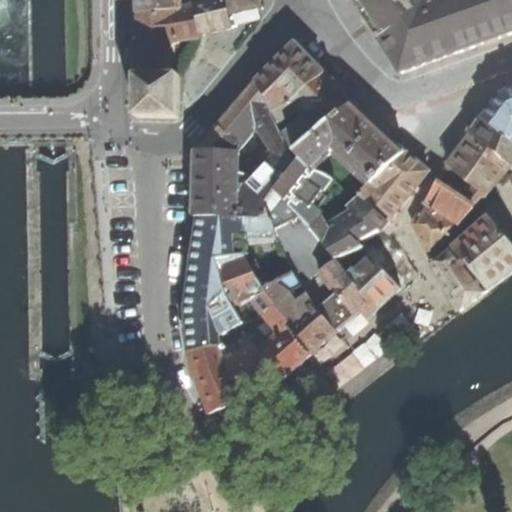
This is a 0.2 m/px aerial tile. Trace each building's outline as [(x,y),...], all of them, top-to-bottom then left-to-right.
[(138,0),(139,14),(140,14),(183,9),(183,0),(138,0)] [(232,30),(229,14),(225,0),(216,0),(212,1),(198,5),(202,35),(218,32),(232,30)] [(260,0),(225,0),(229,14),(249,9),(261,6),(260,0)] [(511,0),(355,0),(360,6),(403,74),(511,34),(511,0)] [(140,14),(140,76),(173,76),(173,61),(167,61),(167,59),(173,59),(173,42),(190,39),(201,38),(203,36),(202,35),(198,5),(183,9),(140,14)] [(284,58),(258,84),(266,100),(279,84),(290,98),(269,106),(272,113),(294,102),(326,75),(296,46),(284,58)] [(327,76),(326,75),(294,102),(272,113),(277,124),(300,111),(305,119),(283,137),(293,158),(297,154),(328,126),(353,105),(354,104),(342,91),(328,75),(327,76)] [(182,119),(182,76),(173,76),(140,76),(138,76),(138,119),(182,119)] [(258,84),(198,152),(198,158),(197,218),(200,219),(273,220),(268,205),(277,193),(297,166),(293,158),(283,137),(277,124),(272,113),(269,106),(266,100),(258,84)] [(511,91),(502,97),(484,121),(511,143),(511,91)] [(371,122),(353,105),(328,126),(297,154),(308,168),(312,172),(331,154),(334,157),(337,154),(350,166),(351,165),(371,185),(374,182),(377,179),(378,180),(405,154),(386,136),(371,122)] [(468,133),(473,136),(510,167),(511,168),(511,143),(484,121),(479,118),(474,124),(468,133)] [(449,166),(472,185),(471,186),(485,197),(497,183),(510,167),(473,136),(456,157),(449,166)] [(406,153),(405,154),(378,180),(386,187),(380,195),(376,192),(380,188),(374,182),(371,185),(360,196),(389,223),(430,172),(418,163),(406,153)] [(382,231),(389,223),(360,196),(349,207),(354,214),(327,230),(320,218),(323,214),(314,208),(334,181),(323,175),(312,172),(308,168),(300,162),(297,166),(277,193),(301,218),(317,236),(337,260),(364,248),(358,243),(371,235),(380,230),(382,231)] [(440,180),(425,206),(459,228),(485,197),(471,186),(465,197),(440,180)] [(413,225),(431,259),(459,228),(425,206),(418,217),(413,225)] [(335,260),(337,260),(317,236),(301,218),(275,230),(277,239),(294,276),(307,296),(313,305),(337,333),(350,323),(361,313),(367,320),(377,311),(352,283),(348,277),(335,260)] [(188,310),(191,354),(222,348),(220,337),(243,324),(235,308),(227,288),(221,263),(247,259),(265,291),(294,276),(277,239),(275,230),(273,220),(200,219),(198,235),(191,285),(188,310)] [(470,236),(455,250),(489,292),(511,274),(511,246),(489,219),(470,236)] [(447,290),(460,313),(489,292),(455,250),(434,267),(447,290)] [(371,256),(348,277),(352,283),(377,311),(391,299),(402,289),(371,256)] [(296,370),(311,356),(279,314),(265,291),(247,259),(221,263),(227,288),(235,308),(257,300),(266,317),(280,334),(259,352),(279,383),(280,384),(296,370)] [(324,344),(337,333),(313,305),(302,315),(296,306),(307,296),(294,276),(265,291),(279,314),(311,356),(324,344)] [(264,391),(279,383),(259,352),(256,346),(252,348),(247,339),(223,352),(226,362),(230,372),(236,383),(245,397),(247,401),(264,391)] [(201,387),(211,415),(228,406),(245,397),(236,383),(230,372),(226,362),(223,352),(222,348),(191,354),(195,378),(198,377),(201,387)]
